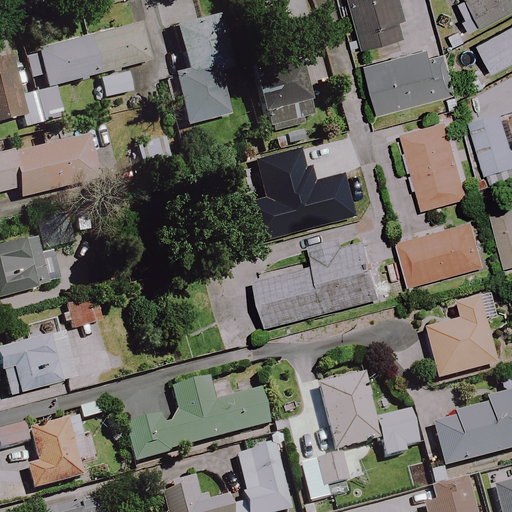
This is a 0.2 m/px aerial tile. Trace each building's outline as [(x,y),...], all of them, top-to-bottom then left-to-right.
[(347,0),(361,51),(403,39),(398,22),(404,20),(398,0),(347,0)] [(511,13),(511,0),(462,0),(464,3),(457,7),(471,35),(511,13)] [(226,62),(214,17),(171,28),(183,76),(170,79),(182,128),(226,117),(212,65),(226,62)] [(511,63),(511,26),(475,47),(491,75),(511,63)] [(144,65),(136,27),(52,44),(22,50),(28,80),(41,77),(44,89),(96,79),(101,100),(129,95),(124,69),(144,65)] [(451,98),(439,49),(364,68),(377,117),(451,98)] [(20,98),(6,50),(0,51),(0,123),(17,119),(20,130),(59,119),(50,90),(20,98)] [(284,88),(254,96),(264,136),(295,128),(284,88)] [(511,145),(510,146),(501,116),(469,126),(485,180),(511,171),(511,145)] [(456,168),(445,127),(403,139),(424,214),(469,202),(459,167),(456,168)] [(323,159),(318,140),(289,147),(294,166),(323,159)] [(92,181),(82,144),(44,154),(42,147),(0,157),(0,194),(13,191),(16,200),(92,181)] [(174,145),(134,144),(134,167),(174,168),(174,145)] [(502,188),(479,196),(508,279),(511,277),(511,203),(507,205),(502,188)] [(482,271),(470,227),(425,239),(424,236),(398,243),(411,291),(482,271)] [(0,299),(45,288),(32,237),(0,245),(0,299)] [(364,259),(257,283),(268,329),(374,304),(364,259)] [(97,294),(62,303),(70,332),(105,323),(97,294)] [(451,306),(455,322),(423,330),(435,383),(494,370),(488,342),(478,300),(451,306)] [(60,331),(0,346),(0,382),(4,399),(74,380),(60,331)] [(359,376),(315,387),(331,454),(375,443),(359,376)] [(207,406),(202,384),(170,392),(175,415),(129,426),(139,463),(168,456),(167,452),(264,428),(256,394),(207,406)] [(511,394),(485,401),(486,406),(449,416),(450,422),(430,427),(441,470),(511,452),(511,394)] [(383,460),(402,456),(401,451),(417,447),(410,415),(374,424),(383,460)] [(63,420),(27,432),(37,465),(25,469),(34,495),(83,478),(63,420)] [(0,435),(0,453),(25,447),(21,430),(0,435)] [(229,509),(230,511),(289,511),(272,445),(245,453),(250,470),(233,475),(239,496),(242,505),(229,509)] [(347,485),(340,457),(299,468),(308,504),(326,500),(324,491),(347,485)] [(428,493),(431,504),(421,506),(422,511),(474,511),(468,483),(428,493)] [(511,511),(511,484),(491,490),(496,511),(511,511)] [(230,511),(229,509),(227,499),(191,508),(187,491),(175,494),(161,498),(164,511),(230,511)] [(96,511),(94,502),(54,511),(96,511)]
